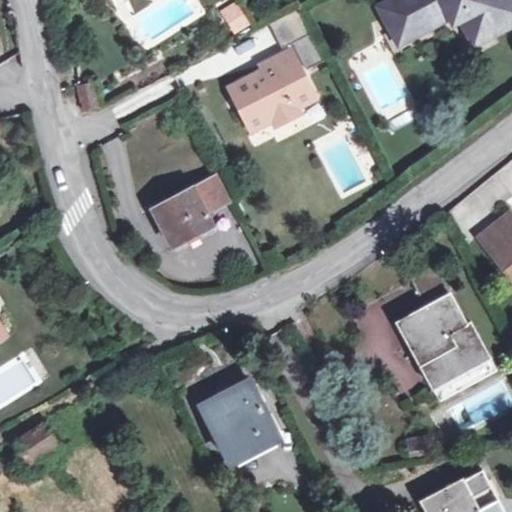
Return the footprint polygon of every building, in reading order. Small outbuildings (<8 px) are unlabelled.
[(232,0),(217,10),(234,34),(250,24),(234,0),(232,0)] [(511,19),(501,0),(395,0),(379,10),(392,33),(383,38),(394,60),(437,36),(432,26),(449,16),(459,23),(467,38),(491,27),(494,33),(511,23),(511,19)] [(511,0),(501,0),(511,19),(511,0)] [(491,27),(467,38),(471,45),(494,33),(491,27)] [(288,51),(266,63),(272,73),(264,77),(231,94),(252,134),(272,124),(275,127),(297,115),(294,111),(314,100),(288,51)] [(272,73),(266,63),(259,66),(264,77),(272,73)] [(75,89),(81,110),(94,107),(89,86),(75,89)] [(148,103),(142,90),(110,106),(117,119),(148,103)] [(212,179),(190,191),(203,215),(225,203),(212,179)] [(203,215),(190,191),(150,212),(169,249),(193,236),(195,242),(212,233),(203,215)] [(472,240),(511,289),(511,216),(508,211),(472,240)] [(193,236),(169,249),(172,254),(195,242),(193,236)] [(424,367),(435,386),(486,358),(468,324),(465,326),(432,268),(410,281),(423,306),(395,323),(421,369),(424,367)] [(486,358),(435,386),(440,397),(492,368),(486,358)] [(199,407),(226,460),(274,435),(248,382),(199,407)] [(70,409),(82,429),(103,416),(92,396),(70,409)] [(103,416),(82,429),(107,471),(125,459),(111,432),(103,416)] [(56,450),(42,427),(14,445),(28,467),(56,450)] [(461,480),(460,479),(418,501),(423,511),(500,511),(495,502),(479,471),(461,480)]
